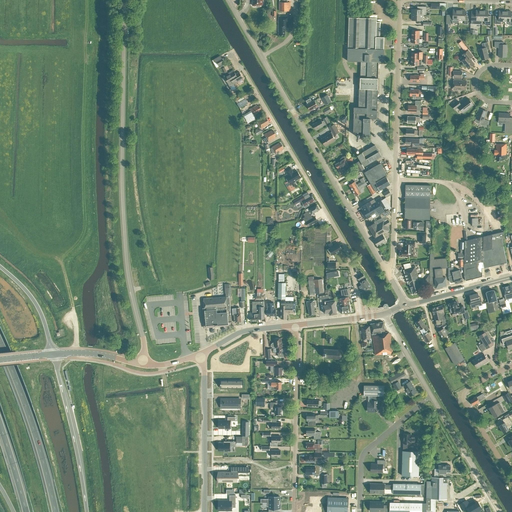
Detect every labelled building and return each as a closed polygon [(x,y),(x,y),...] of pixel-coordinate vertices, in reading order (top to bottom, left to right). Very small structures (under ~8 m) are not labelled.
[(291,2),(287,2),(287,0),(279,0),(279,11),(291,11),(291,2)] [(417,9),(412,9),(412,15),(422,15),(422,12),(426,12),(426,7),(417,6),(417,9)] [(459,10),(453,10),(453,15),(450,15),(450,24),(453,24),(453,23),(459,23),(459,20),(459,10)] [(459,10),(459,20),(465,20),(465,24),(468,24),(468,15),(465,15),(465,10),(459,10)] [(482,21),(482,10),(476,10),(476,11),(472,11),(471,24),(482,24),(482,21)] [(488,11),(482,10),(482,21),(485,21),(485,25),(491,25),(491,16),(488,16),(488,11)] [(505,11),(499,11),(499,16),(495,16),(495,24),(501,24),(501,21),(505,21),(505,11)] [(289,27),(289,25),(293,25),(293,16),(279,16),(278,35),(285,35),(285,28),(289,27)] [(349,17),(348,48),(347,61),(361,61),(360,77),(360,88),(359,88),(359,107),(354,107),(354,113),(353,132),(363,132),(363,137),(370,137),(370,122),(371,122),(371,118),(377,118),(377,110),(379,62),(384,62),(384,49),(384,37),(380,37),(380,22),(376,22),(377,18),(349,17)] [(461,41),(458,43),(465,51),(468,49),(461,41)] [(488,58),(486,50),(489,49),(487,42),(482,44),(483,48),(479,49),(482,60),(488,58)] [(503,42),(496,42),(496,48),(499,48),(498,57),(506,57),(507,45),(503,44),(503,42)] [(470,59),(473,56),(468,50),(462,55),(465,58),(461,61),(468,69),(474,64),(470,59)] [(213,59),(215,63),(216,62),(219,67),(225,64),(220,55),(213,59)] [(243,78),(239,72),(236,74),(233,70),(224,75),(228,83),(230,87),(234,85),(234,84),(238,81),(243,78)] [(462,71),(453,71),(453,78),(454,78),(454,81),(453,89),(458,89),(459,90),(461,90),(461,89),(466,89),(466,81),(461,81),(461,78),(462,78),(462,71)] [(332,101),(328,94),(321,98),(325,105),(332,101)] [(460,104),(458,100),(452,105),(455,109),(459,107),(463,113),(469,109),(468,108),(473,105),(468,98),(460,104)] [(317,105),(319,103),(317,99),(314,101),(314,100),(307,104),(310,111),(318,106),(317,105)] [(415,101),(415,105),(408,105),(408,112),(412,112),(416,112),(416,110),(420,110),(421,101),(415,101)] [(260,110),(261,110),(259,106),(258,106),(257,105),(250,109),(251,111),(253,115),(254,116),(261,112),(260,110)] [(323,110),(326,114),(332,110),(331,110),(332,110),(333,110),(335,109),(332,105),(330,107),(329,107),(323,110)] [(479,109),(477,114),(476,114),(475,118),(480,120),(479,124),(487,127),(489,121),(484,119),(487,111),(479,109)] [(499,113),(499,120),(508,121),(507,126),(511,125),(511,117),(509,118),(510,114),(499,113)] [(330,122),(327,117),(323,119),(324,120),(322,121),(321,120),(313,124),(314,127),(314,128),(315,129),(316,130),(330,122)] [(261,129),(268,124),(267,123),(269,122),(266,118),(265,119),(264,118),(257,122),(261,129)] [(339,132),(334,124),(329,127),(332,132),(321,139),(325,146),(335,140),(333,136),(339,132)] [(266,143),(269,141),(276,137),(275,136),(276,135),(274,131),(272,132),(272,130),(265,134),(266,137),(263,139),(266,143)] [(419,139),(406,139),(406,144),(410,144),(410,145),(413,145),(413,147),(422,147),(423,144),(419,144),(419,139)] [(272,147),(270,149),(272,153),(274,151),(276,154),(283,150),(282,148),(283,148),(281,144),(280,144),(279,143),(272,147)] [(506,158),(506,153),(506,144),(496,144),(496,155),(495,155),(495,159),(497,159),(497,161),(501,161),(501,158),(506,158)] [(375,145),(358,155),(364,166),(381,156),(375,145)] [(417,149),(411,149),(407,149),(407,154),(413,154),(413,155),(417,155),(417,158),(417,159),(423,159),(423,158),(432,159),(434,159),(434,157),(434,156),(434,155),(432,154),(432,153),(423,153),(423,150),(421,150),(422,148),(417,148),(417,149)] [(340,159),(341,161),(336,164),(338,168),(340,172),(342,172),(345,170),(346,169),(350,167),(347,163),(353,160),(350,156),(349,156),(348,156),(346,156),(345,156),(344,156),(342,158),(340,159)] [(364,169),(360,161),(355,163),(360,172),(364,169)] [(375,181),(387,174),(380,163),(364,172),(371,183),(375,181)] [(290,174),(285,177),(288,181),(285,183),(290,191),(295,188),(293,184),(290,185),(290,184),(295,182),(294,181),(301,177),(297,171),(291,174),(290,174)] [(375,181),(371,183),(375,191),(379,189),(380,190),(390,184),(386,177),(376,182),(375,181)] [(361,182),(357,185),(355,181),(349,184),(352,190),(365,182),(363,178),(360,179),(361,182)] [(365,182),(352,190),(356,196),(361,192),(359,189),(367,184),(365,182)] [(431,186),(405,185),(405,219),(430,219),(431,186)] [(305,198),(305,199),(303,195),(293,201),(296,206),(300,203),(299,202),(301,201),(304,205),(303,205),(304,207),(305,207),(305,208),(309,205),(309,204),(312,202),(312,201),(314,200),(312,196),(306,200),(305,198)] [(377,220),(386,216),(391,213),(389,209),(388,209),(381,197),(376,200),(376,201),(375,201),(374,199),(361,207),(363,209),(362,209),(363,210),(360,211),(365,219),(367,218),(372,215),(373,217),(380,213),(380,214),(383,213),(385,216),(377,220)] [(303,214),(305,217),(303,218),(308,226),(317,221),(315,217),(312,218),(310,214),(311,213),(312,214),(313,213),(314,213),(319,209),(317,205),(309,209),(309,210),(303,214)] [(374,222),(375,223),(368,227),(375,238),(374,239),(378,246),(387,241),(382,234),(389,230),(387,226),(391,224),(386,216),(377,220),(374,222)] [(503,231),(492,234),(492,242),(491,248),(483,250),(483,259),(484,268),(490,266),(490,267),(500,265),(504,265),(504,264),(506,264),(506,263),(507,262),(503,246),(503,231)] [(465,259),(464,259),(464,263),(464,272),(466,280),(482,276),(482,268),(484,268),(483,259),(483,250),(491,248),(492,242),(492,234),(465,241),(464,254),(465,259)] [(400,255),(400,256),(408,257),(408,256),(413,256),(413,246),(414,246),(415,241),(406,240),(406,246),(407,246),(406,250),(400,249),(400,252),(400,253),(400,254),(400,255)] [(331,256),(334,254),(334,255),(342,250),(338,243),(330,247),(330,248),(327,249),(331,256)] [(431,253),(430,284),(430,288),(436,287),(436,288),(446,285),(445,277),(443,277),(442,268),(448,268),(448,266),(447,260),(447,258),(434,259),(434,254),(431,253)] [(451,282),(455,281),(455,283),(463,281),(460,270),(453,271),(453,263),(449,263),(449,267),(449,276),(450,282),(451,282)] [(417,275),(418,274),(415,266),(404,269),(408,283),(409,283),(409,282),(413,281),(412,276),(417,275)] [(366,279),(365,277),(363,274),(357,277),(359,280),(360,280),(361,281),(360,282),(366,291),(372,288),(366,278),(366,279)] [(419,280),(417,275),(412,276),(413,281),(409,282),(409,283),(413,294),(421,291),(417,280),(419,280)] [(314,280),(315,293),(324,292),(323,279),(314,280)] [(296,301),(285,301),(285,298),(286,298),(286,287),(285,287),(285,283),(278,283),(278,298),(282,298),(282,301),(281,301),(281,305),(281,318),(287,318),(287,313),(295,313),(295,305),(296,305),(296,301)] [(225,284),(225,287),(225,293),(228,293),(228,296),(203,298),(204,308),(206,325),(228,323),(228,322),(231,321),(231,314),(230,303),(230,296),(231,296),(231,288),(230,288),(230,284),(225,284)] [(511,289),(510,285),(502,287),(506,299),(511,297),(511,289)] [(338,298),(341,313),(351,312),(348,297),(350,296),(348,289),(341,290),(343,298),(338,298)] [(493,291),(492,290),(488,291),(488,292),(487,292),(489,301),(486,302),(489,313),(495,311),(492,301),(496,300),(494,291),(493,291)] [(486,303),(482,304),(480,297),(479,297),(478,293),(470,295),(471,301),(470,302),(471,308),(478,306),(479,310),(487,308),(486,303)] [(315,300),(307,301),(307,306),(308,306),(308,307),(308,309),(309,309),(309,315),(315,314),(314,306),(315,306),(315,300)] [(337,313),(335,301),(334,301),(334,300),(324,301),(325,305),(323,305),(324,313),(329,312),(330,315),(337,313)] [(265,318),(264,301),(261,301),(252,301),(253,312),(250,312),(250,321),(259,320),(259,319),(265,318)] [(458,306),(456,301),(448,304),(449,308),(450,308),(451,313),(459,312),(459,314),(464,313),(466,319),(470,318),(467,310),(464,310),(463,305),(458,306)] [(437,328),(442,325),(446,323),(447,322),(442,305),(432,308),(433,314),(434,314),(435,320),(436,324),(437,328)] [(276,315),(276,308),(274,309),(274,306),(266,306),(267,309),(267,316),(276,315)] [(424,327),(425,331),(429,329),(426,325),(425,325),(421,319),(416,322),(417,325),(417,326),(419,330),(424,327)] [(371,326),(369,326),(371,340),(373,339),(375,355),(393,353),(391,333),(387,332),(385,332),(384,322),(370,324),(371,326)] [(446,323),(442,325),(443,328),(438,331),(442,337),(450,333),(446,327),(448,325),(446,323)] [(371,340),(369,326),(361,327),(363,340),(369,339),(369,341),(371,341),(371,340)] [(486,331),(479,336),(483,343),(486,348),(493,344),(486,331)] [(428,332),(423,335),(427,342),(432,339),(428,332)] [(511,339),(511,336),(501,339),(504,345),(506,344),(509,350),(511,348),(511,339)] [(275,339),(274,339),(274,342),(272,343),(271,344),(271,346),(273,347),(274,347),(277,347),(277,353),(281,353),(282,346),(282,343),(281,343),(281,338),(278,338),(277,338),(275,338),(275,339)] [(445,348),(454,364),(464,359),(455,342),(445,348)] [(478,346),(482,351),(486,349),(486,348),(483,343),(478,346)] [(343,356),(343,352),(340,350),(324,349),(323,357),(340,358),(343,356)] [(477,368),(488,361),(484,354),(472,360),(477,368)] [(282,374),(282,372),(282,371),(282,367),(277,367),(277,361),(267,361),(266,365),(271,366),(271,372),(276,372),(276,375),(282,375),(282,374)] [(392,381),(407,375),(405,369),(389,376),(392,381)] [(405,389),(403,385),(402,386),(398,381),(392,384),(396,391),(399,389),(400,392),(405,389)] [(403,385),(405,389),(410,396),(417,392),(410,381),(403,385)] [(379,395),(384,396),(384,386),(364,385),(364,395),(368,395),(372,395),(371,401),(370,402),(368,402),(367,411),(375,411),(379,408),(379,395)] [(482,399),(484,397),(485,398),(488,397),(485,392),(477,397),(476,396),(473,398),(474,399),(470,401),(473,405),(479,401),(482,399)] [(277,406),(277,402),(271,402),(271,409),(276,409),(275,414),(281,414),(281,407),(277,406)] [(505,412),(499,402),(496,404),(496,403),(489,408),(494,417),(501,413),(502,413),(505,412)] [(307,420),(307,421),(308,421),(308,425),(316,425),(316,421),(318,421),(318,415),(307,415),(307,417),(306,417),(306,419),(307,420)] [(231,428),(231,420),(235,420),(235,416),(228,416),(228,420),(219,420),(219,428),(231,428)] [(508,416),(505,418),(503,419),(504,422),(499,425),(503,433),(509,430),(507,427),(511,424),(508,418),(508,416)] [(281,422),(277,422),(277,418),(258,418),(258,422),(263,422),(271,422),(272,422),(272,429),(281,429),(281,422)] [(314,435),(314,438),(321,438),(321,432),(316,432),(316,429),(307,429),(307,430),(306,430),(306,432),(307,432),(307,435),(314,435)] [(411,434),(403,434),(403,443),(404,443),(403,450),(402,450),(402,475),(419,476),(419,451),(407,450),(407,448),(407,443),(411,443),(411,442),(417,442),(417,436),(414,436),(411,436),(411,434)] [(236,436),(236,442),(242,442),(242,445),(248,445),(248,436),(242,436),(236,436)] [(272,436),(272,442),(270,442),(270,446),(278,446),(278,443),(281,443),(281,436),(272,436)] [(227,443),(219,443),(219,451),(232,451),(232,441),(227,441),(227,443)] [(318,443),(315,443),(306,443),(306,449),(314,449),(316,449),(315,452),(322,452),(322,449),(318,449),(318,443)] [(315,452),(315,455),(306,455),(306,462),(315,462),(315,459),(321,459),(321,453),(315,452)] [(378,464),(371,464),(371,472),(382,472),(383,468),(385,468),(385,460),(378,460),(378,464)] [(427,499),(436,499),(447,499),(447,478),(446,478),(446,472),(450,472),(451,465),(439,465),(438,471),(439,471),(439,477),(432,477),(432,481),(427,481),(427,499)] [(219,476),(219,478),(224,478),(224,480),(235,480),(235,472),(246,472),(246,466),(231,466),(231,472),(219,472),(219,476)] [(385,483),(370,483),(370,493),(385,494),(385,489),(393,489),(393,493),(421,494),(421,484),(393,483),(393,485),(385,484),(385,483)] [(325,499),(325,497),(311,497),(310,503),(313,503),(313,507),(307,507),(307,511),(322,511),(322,507),(319,507),(319,503),(324,503),(325,499)] [(346,511),(348,499),(328,498),(328,501),(328,504),(327,511),(346,511)] [(466,500),(460,504),(464,510),(467,509),(469,511),(480,511),(478,509),(482,507),(478,501),(474,503),(472,500),(468,503),(466,500)] [(389,511),(421,511),(422,503),(390,502),(390,505),(384,505),(384,502),(370,502),(370,511),(390,511),(389,511)]
